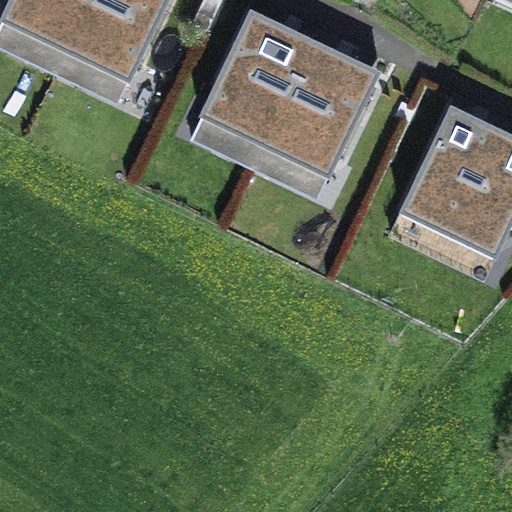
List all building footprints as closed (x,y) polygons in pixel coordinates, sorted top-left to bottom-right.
[(92,0),(11,0),(0,25),(65,56),(92,0)] [(172,0),(92,0),(65,56),(131,87),(172,0)] [(200,119),(266,151),(318,45),(252,13),(200,119)] [(266,151),(331,183),(383,76),(318,45),(266,151)] [(511,233),(511,138),(452,110),(402,217),(499,262),(511,233)]
